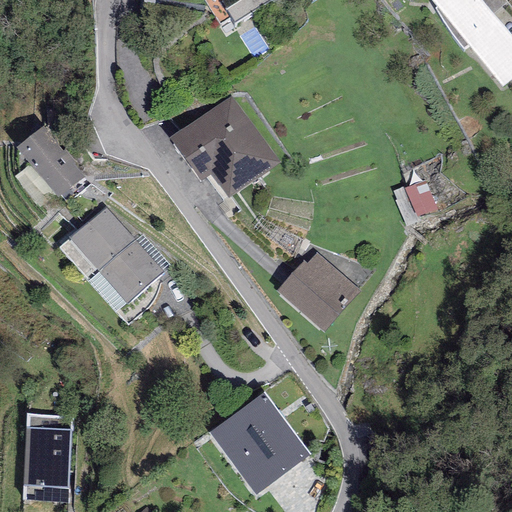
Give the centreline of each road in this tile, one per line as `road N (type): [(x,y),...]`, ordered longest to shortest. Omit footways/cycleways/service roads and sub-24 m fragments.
road 1 (unclassified): [(292,354),(116,105),(106,73),(110,0)]
road 2 (unknown): [(272,367),(206,269),(98,191)]
road 3 (unclassified): [(342,511),(351,481),(347,440),(292,354)]
road 4 (residential): [(292,354),(261,375),(231,378),(172,300)]
